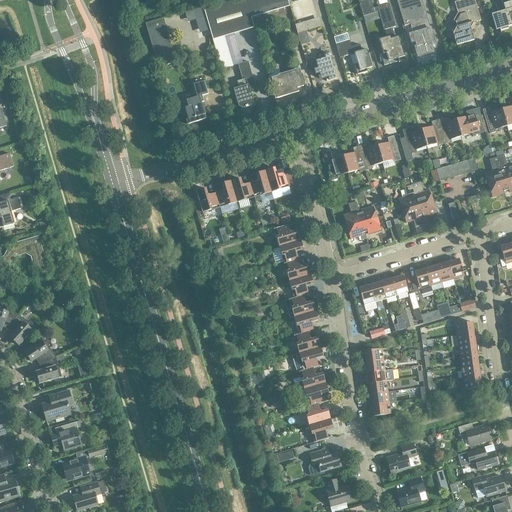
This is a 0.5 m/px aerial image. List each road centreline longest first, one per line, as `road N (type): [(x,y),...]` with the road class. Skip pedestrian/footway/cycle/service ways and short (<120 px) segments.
road 1 (tertiary): [(209,511),(114,187)]
road 2 (residential): [(381,511),(360,433),(339,275)]
road 3 (residential): [(299,133),(511,67)]
road 4 (residential): [(511,429),(479,234)]
road 5 (residential): [(114,187),(299,133)]
road 6 (residential): [(0,358),(24,393),(55,511)]
road 7 (residential): [(339,275),(299,133)]
road 8 (residential): [(339,275),(479,234)]
road 9 (tertiary): [(48,0),(58,46),(94,118)]
road 10 (tertiary): [(94,118),(92,70),(62,0)]
